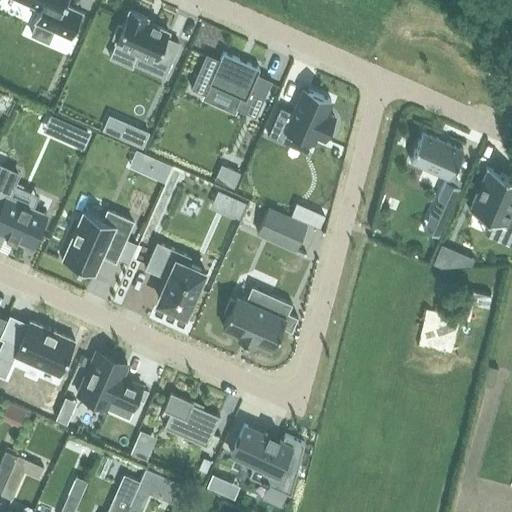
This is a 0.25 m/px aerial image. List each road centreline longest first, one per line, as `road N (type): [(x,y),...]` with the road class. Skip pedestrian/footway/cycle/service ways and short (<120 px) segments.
road 1 (residential): [(0,272),(298,405),(383,80)]
road 2 (residential): [(383,80),(202,0)]
